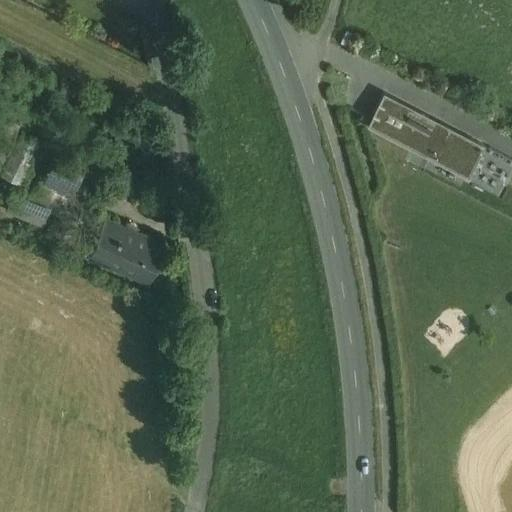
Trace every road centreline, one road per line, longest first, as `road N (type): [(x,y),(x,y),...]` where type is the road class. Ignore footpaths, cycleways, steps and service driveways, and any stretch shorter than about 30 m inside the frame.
road 1 (tertiary): [(363,511),(352,345),(328,209),(255,0)]
road 2 (residential): [(158,0),(214,368),(214,431),(196,511)]
